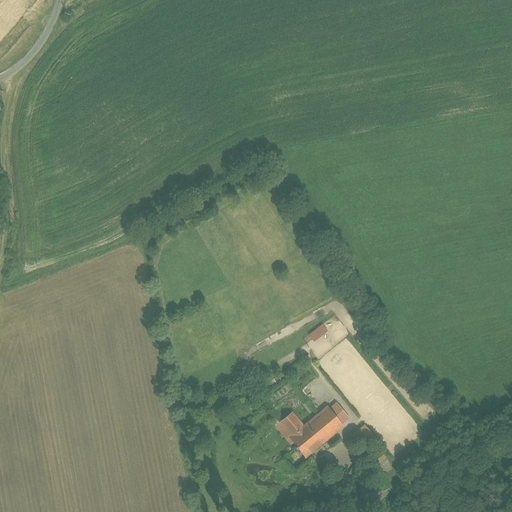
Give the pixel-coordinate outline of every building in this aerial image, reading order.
[(325,324),(310,333),(315,342),(331,332),(325,324)] [(338,403),(330,409),(343,424),(350,418),(338,403)] [(295,445),(307,459),(346,428),(343,424),(330,409),(329,407),(306,426),(294,412),(279,425),(285,432),(282,435),(292,447),(295,445)] [(366,425),(353,436),(366,451),(379,440),(366,425)] [(408,451),(397,460),(400,465),(396,468),(400,473),(408,467),(404,462),(411,456),(408,451)] [(385,453),(370,453),(370,463),(376,463),(385,463),(385,453)]
